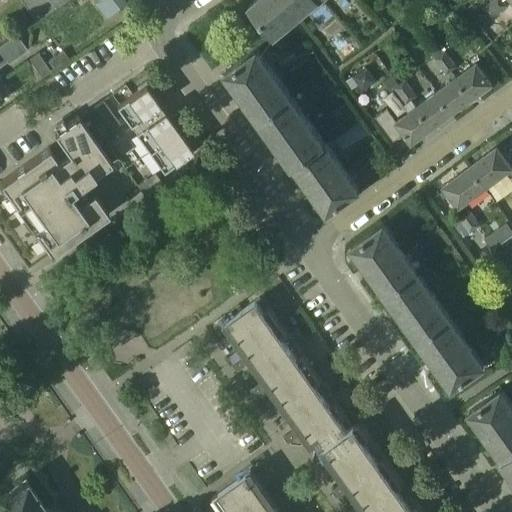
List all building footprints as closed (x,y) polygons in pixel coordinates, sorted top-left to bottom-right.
[(18,0),(33,21),(55,5),(51,0),(18,0)] [(123,0),(104,0),(112,11),(124,1),(123,0)] [(252,0),(250,3),(275,33),(313,0),(252,0)] [(502,0),(492,0),(491,1),(499,12),(507,5),(502,0)] [(488,13),(484,15),(487,19),(491,19),(499,12),(491,1),(483,8),(488,13)] [(15,34),(0,44),(0,80),(1,80),(0,78),(0,66),(6,62),(7,65),(27,51),(15,34)] [(436,46),(429,50),(435,58),(441,53),(436,46)] [(258,47),(227,70),(260,117),(292,94),(258,47)] [(68,60),(62,51),(47,62),(53,71),(68,60)] [(434,59),(440,67),(451,59),(445,51),(434,59)] [(37,54),(28,60),(41,79),(50,73),(37,54)] [(457,67),(451,59),(440,67),(445,75),(457,67)] [(478,61),(457,76),(473,97),(494,82),(478,61)] [(392,75),(383,82),(389,91),(399,84),(392,75)] [(457,76),(438,90),(453,112),(473,97),(457,76)] [(400,96),(411,88),(405,80),(394,88),(400,96)] [(131,124),(159,104),(160,103),(146,84),(116,105),(130,125),(131,124)] [(411,88),(400,96),(406,104),(417,96),(411,88)] [(438,90),(418,105),(434,126),(453,112),(438,90)] [(294,164),(295,164),(327,141),(326,139),(324,140),(292,94),(260,117),(294,164)] [(109,113),(101,103),(94,108),(102,119),(109,113)] [(131,124),(136,130),(135,131),(149,150),(178,129),(164,110),(163,110),(159,104),(131,124)] [(398,120),(389,108),(377,116),(394,140),(405,132),(412,142),(434,126),(418,105),(398,120)] [(51,253),(108,213),(85,180),(111,161),(78,115),(54,132),(69,153),(58,160),(49,147),(0,182),(51,253)] [(192,149),(178,129),(149,150),(163,170),(192,149)] [(360,188),(327,141),(295,164),(328,211),(360,188)] [(511,165),(498,146),(471,165),(487,186),(511,167),(511,165)] [(487,186),(471,165),(444,185),(460,206),(487,186)] [(153,192),(145,181),(138,186),(146,197),(153,192)] [(470,232),(481,224),(469,208),(458,216),(470,232)] [(352,244),(386,291),(418,269),(384,222),(352,244)] [(386,291),(419,338),(451,315),(418,269),(386,291)] [(51,270),(42,277),(48,286),(57,279),(51,270)] [(425,511),(417,501),(412,505),(398,485),(404,482),(384,454),(378,458),(364,438),(370,434),(359,419),(353,424),(336,400),(331,404),(316,384),(322,380),(303,353),(298,357),(283,336),(288,332),(270,306),(264,310),(256,300),(229,319),(313,438),(320,433),(375,511),(425,511)] [(468,339),(451,315),(419,338),(453,385),(493,357),(476,333),(468,339)] [(217,342),(222,349),(232,342),(227,335),(217,342)] [(237,370),(247,363),(242,357),(232,363),(237,370)] [(260,382),(251,389),(256,396),(265,389),(260,382)] [(502,456),(503,458),(511,451),(511,400),(502,387),(470,409),(503,456),(502,456)] [(276,403),(266,410),(271,417),(280,410),(276,403)] [(299,436),(294,429),(284,436),(289,442),(299,436)] [(511,451),(503,458),(511,470),(511,451)] [(324,457),(314,464),(319,471),(328,464),(324,457)] [(275,474),(271,467),(261,474),(266,480),(275,474)] [(278,511),(249,470),(215,495),(225,509),(229,506),(233,511),(278,511)] [(53,511),(28,476),(23,480),(0,496),(0,511),(53,511)] [(347,490),(342,483),(332,490),(337,496),(347,490)] [(294,499),(289,493),(279,499),(284,506),(294,499)]
